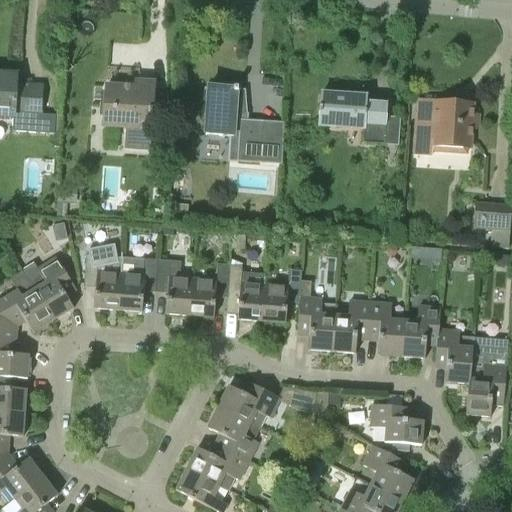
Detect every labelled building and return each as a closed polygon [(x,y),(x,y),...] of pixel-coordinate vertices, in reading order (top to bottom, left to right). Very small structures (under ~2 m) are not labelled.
[(25,124),(41,125),(43,87),(16,85),(17,75),(0,74),(0,119),(16,120),(16,119),(25,119),(25,124)] [(125,150),(149,152),(154,84),(136,83),(135,89),(106,87),(104,129),(126,131),(125,150)] [(282,124),(262,123),(248,122),(246,91),(238,90),(238,88),(236,88),(237,84),(220,83),(219,88),(209,87),(206,137),(232,138),(231,150),(238,150),(237,162),(279,165),(282,124)] [(362,144),(398,147),(400,119),(387,118),(388,106),(366,104),(367,98),(321,95),(319,129),(363,132),(362,144)] [(419,102),(415,157),(432,158),(432,154),(468,156),(468,151),(472,151),(474,131),(477,131),(478,115),(472,115),(473,105),(419,102)] [(490,248),(508,250),(511,207),(475,204),(473,230),(491,232),(490,248)] [(94,309),(118,311),(121,274),(98,272),(99,256),(86,256),(84,283),(96,284),(94,309)] [(30,284),(54,322),(74,309),(64,293),(74,287),(56,259),(38,271),(42,277),(30,284)] [(144,287),(156,288),(158,261),(135,259),(134,275),(121,274),(118,311),(142,313),(144,287)] [(166,315),(190,317),(193,280),(180,279),(181,263),(158,261),(156,288),(168,289),(166,315)] [(216,293),(228,294),(230,267),(218,266),(216,281),(193,280),(190,317),(214,319),(216,293)] [(238,321),(262,322),(265,285),(241,283),(242,268),(230,267),(228,294),(240,295),(238,321)] [(288,298),(300,299),(301,280),(302,272),(289,271),(288,287),(265,285),(262,322),(286,324),(288,298)] [(332,353),(335,317),(321,316),(322,300),(311,299),(312,281),(301,280),(300,299),(298,332),(310,332),(308,351),(332,353)] [(34,334),(54,322),(30,284),(0,302),(0,342),(11,343),(13,325),(18,321),(21,326),(26,322),(34,334)] [(357,336),(368,337),(370,304),(349,302),(348,318),(335,317),(332,353),(355,355),(357,336)] [(378,357),(401,359),(404,322),(391,321),(392,306),(370,304),(368,337),(379,338),(378,357)] [(426,341),(437,342),(439,331),(441,309),(419,308),(418,323),(404,322),(401,359),(425,360),(426,341)] [(468,386),(472,360),(474,339),(459,338),(460,333),(439,331),(437,342),(435,364),(447,365),(445,384),(468,386)] [(0,377),(9,379),(28,380),(29,356),(11,355),(11,343),(0,342),(0,377)] [(472,360),(468,386),(466,417),(490,419),(492,400),(503,401),(506,368),(485,366),(485,361),(472,360)] [(0,412),(25,414),(27,391),(8,389),(9,379),(0,377),(0,412)] [(218,408),(251,424),(257,412),(271,419),(280,402),(299,412),(314,414),(316,394),(309,393),(281,387),(276,397),(246,382),(241,393),(228,387),(218,408)] [(372,406),(370,429),(386,430),(385,444),(422,447),(424,422),(405,420),(405,408),(372,406)] [(219,448),(249,463),(259,444),(245,437),(251,424),(218,408),(207,429),(224,438),(219,448)] [(0,456),(5,455),(2,444),(9,443),(9,437),(23,438),(25,414),(0,412),(0,456)] [(370,487),(403,503),(414,481),(397,473),(403,462),(373,447),(363,467),(377,474),(370,487)] [(186,470),(219,487),(225,475),(239,482),(249,463),(219,448),(214,457),(197,449),(186,470)] [(15,501),(43,478),(29,459),(18,467),(15,463),(8,465),(5,455),(0,456),(0,494),(0,495),(7,490),(15,501)] [(219,487),(186,470),(175,491),(215,511),(224,511),(227,506),(213,499),(219,487)] [(43,478),(15,501),(22,511),(21,511),(45,511),(43,508),(58,496),(43,478)] [(341,510),(345,511),(398,511),(403,503),(370,487),(365,498),(351,491),(341,510)] [(267,511),(281,511),(283,509),(272,503),(267,511)]
